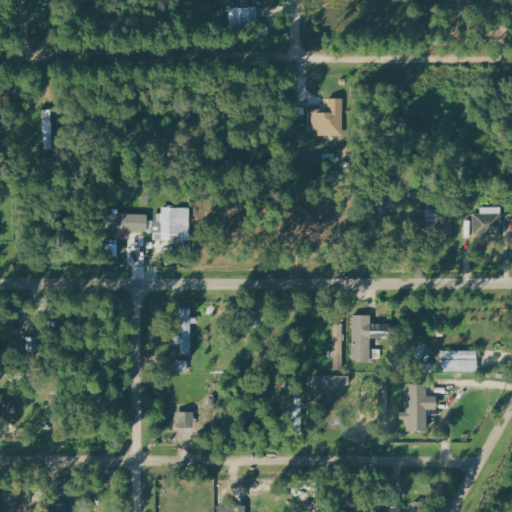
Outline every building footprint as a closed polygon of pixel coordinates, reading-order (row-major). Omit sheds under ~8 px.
[(258,7),(230,8),(231,26),(259,25),(258,7)] [(345,99),(329,98),(328,110),(313,110),(312,130),(319,131),(319,135),(344,136),(345,99)] [(502,235),(501,207),(481,208),(481,214),(474,214),(474,236),(502,235)] [(191,208),(163,208),(163,214),(154,214),(155,239),(191,239),(191,208)] [(447,233),(448,211),(426,210),(426,233),(447,233)] [(181,309),(181,336),(173,336),(173,345),(181,344),(181,355),(193,354),(192,318),(191,318),(191,308),(181,309)] [(258,311),(245,312),(245,328),(259,327),(258,311)] [(334,325),(333,370),(343,371),(344,325),(334,325)] [(441,372),(478,372),(478,351),(441,351),(441,372)] [(188,372),(189,361),(176,361),(176,372),(188,372)] [(378,419),(388,419),(389,380),(379,380),(378,419)] [(406,431),(426,431),(427,410),(436,410),(436,397),(426,397),(427,385),(407,384),(406,412),(400,412),(399,421),(407,421),(406,431)] [(302,389),(293,389),(293,434),(303,434),(302,389)] [(3,394),(0,393),(0,414),(15,414),(15,402),(3,403),(3,394)] [(176,412),(175,429),(194,429),(195,413),(176,412)]
